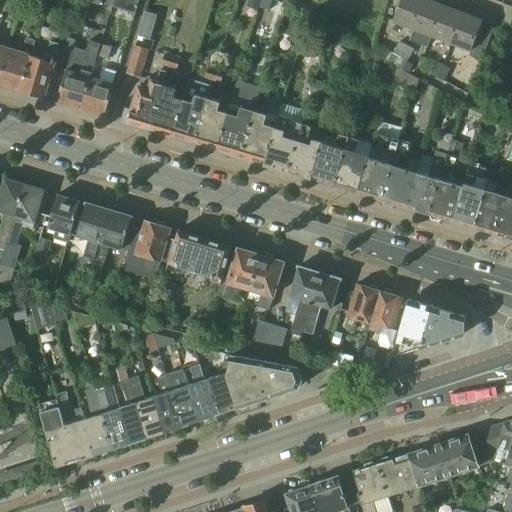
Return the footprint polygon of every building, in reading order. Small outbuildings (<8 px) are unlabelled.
[(116,0),(116,9),(138,11),(138,0),(116,0)] [(260,0),(248,0),(246,7),(258,11),(260,0)] [(401,0),(394,21),(414,29),(424,0),(401,0)] [(415,29),(410,40),(427,47),(432,35),(433,36),(445,6),(430,0),(424,0),(414,29),(415,29)] [(452,43),(464,13),(445,6),(433,36),(452,43)] [(150,39),(157,15),(147,12),(139,36),(150,39)] [(464,13),(452,43),(471,51),(469,56),(481,60),(493,27),(482,23),(483,20),(464,13)] [(287,15),(283,28),(297,32),(301,19),(287,15)] [(0,79),(0,84),(20,90),(32,54),(36,40),(27,37),(24,45),(26,49),(25,52),(10,47),(0,79)] [(405,44),(397,39),(390,50),(399,55),(405,44)] [(86,51),(85,52),(96,55),(100,44),(89,40),(86,51)] [(44,57),(32,54),(20,90),(44,97),(59,44),(52,41),(48,54),(45,53),(44,57)] [(100,44),(96,55),(109,59),(113,46),(100,43),(100,44)] [(0,79),(10,47),(0,44),(0,79)] [(413,49),(405,44),(399,55),(407,60),(413,49)] [(137,46),(128,72),(142,77),(151,50),(137,46)] [(57,101),(80,108),(90,76),(96,55),(85,52),(86,51),(73,47),(57,101)] [(171,66),(174,56),(166,54),(163,63),(171,66)] [(174,56),(171,66),(179,68),(181,58),(174,56)] [(414,64),(402,58),(398,65),(409,72),(414,64)] [(207,76),(215,79),(218,70),(220,61),(212,59),(207,76)] [(436,76),(443,65),(436,61),(429,72),(436,76)] [(450,69),(443,65),(436,76),(443,80),(450,69)] [(415,90),(419,78),(398,66),(392,83),(415,90)] [(100,79),(90,76),(80,108),(105,116),(114,83),(113,83),(116,71),(103,67),(100,79)] [(127,108),(123,121),(130,123),(129,125),(140,128),(140,126),(152,130),(166,83),(168,76),(169,72),(161,70),(159,78),(161,79),(160,82),(153,80),(150,88),(140,85),(133,110),(127,108)] [(218,70),(215,79),(222,81),(225,72),(218,70)] [(172,136),(174,136),(185,98),(176,95),(178,87),(170,85),(173,78),(168,76),(166,83),(152,130),(161,132),(160,134),(171,137),(172,136)] [(191,79),(185,98),(174,136),(174,137),(174,138),(184,141),(185,140),(197,143),(210,97),(208,96),(211,85),(191,79)] [(230,153),(241,157),(255,109),(260,93),(262,87),(238,80),(229,111),(218,149),(220,150),(219,152),(230,155),(230,153)] [(260,93),(268,96),(271,85),(264,83),(262,87),(260,93)] [(210,97),(197,143),(205,146),(205,148),(215,151),(216,149),(218,150),(218,149),(229,111),(220,108),(222,100),(210,97)] [(283,103),(276,126),(265,164),(289,171),(304,122),(307,110),(283,103)] [(255,109),(241,157),(252,160),(251,161),(262,164),(262,163),(265,164),(264,164),(265,164),(276,126),(266,122),(268,113),(255,109)] [(304,122),(289,171),(312,178),(323,140),(314,137),(313,143),(308,141),(313,125),(304,122)] [(507,126),(499,124),(495,136),(503,138),(507,126)] [(415,170),(403,205),(414,208),(416,213),(422,215),(426,212),(427,212),(452,139),(454,135),(442,131),(433,158),(421,155),(416,170),(415,170)] [(369,154),(357,191),(367,194),(368,199),(375,201),(379,198),(380,198),(399,139),(376,132),(369,154)] [(323,140),(312,178),(334,185),(350,136),(341,133),(337,144),(323,140)] [(350,136),(334,185),(357,191),(369,154),(355,150),(359,138),(350,136)] [(393,202),(403,205),(415,170),(401,166),(404,163),(410,143),(399,139),(380,198),(382,199),(383,203),(389,205),(393,202)] [(452,139),(427,212),(429,213),(430,217),(437,219),(441,216),(454,220),(465,185),(451,181),(464,143),(452,139)] [(454,220),(474,226),(487,188),(476,184),(478,176),(468,173),(465,185),(454,220)] [(6,216),(0,236),(0,258),(3,260),(26,183),(22,182),(20,179),(14,177),(11,179),(7,178),(3,191),(0,189),(0,210),(9,213),(8,216),(6,216)] [(474,226),(495,233),(508,194),(497,191),(500,182),(490,179),(487,188),(474,226)] [(511,181),(508,194),(495,233),(506,236),(507,239),(511,240),(511,181)] [(26,183),(3,260),(0,269),(0,286),(8,289),(22,243),(18,242),(24,221),(23,221),(24,218),(36,221),(38,213),(43,214),(47,204),(41,202),(45,190),(40,188),(39,185),(32,183),(29,184),(26,183)] [(69,241),(72,233),(81,200),(79,200),(78,197),(71,195),(68,196),(59,193),(49,227),(58,229),(56,237),(69,241)] [(97,253),(110,209),(101,206),(98,203),(93,201),(89,203),(88,202),(78,235),(90,239),(85,255),(87,256),(83,269),(92,271),(97,253)] [(97,253),(92,271),(101,274),(107,256),(111,244),(123,248),(130,250),(137,228),(130,226),(133,216),(131,215),(128,212),(123,211),(119,212),(110,209),(97,253)] [(130,250),(124,268),(156,278),(162,260),(169,262),(176,240),(169,238),(172,228),(169,227),(170,224),(160,221),(159,224),(147,220),(144,230),(137,228),(130,250)] [(176,240),(169,262),(223,278),(225,271),(233,246),(179,230),(176,240)] [(42,236),(38,250),(50,254),(54,240),(42,236)] [(239,285),(251,289),(261,254),(259,253),(258,250),(252,248),(248,250),(238,247),(230,273),(225,271),(223,278),(219,294),(235,299),(239,285)] [(263,254),(261,254),(251,289),(262,292),(258,306),(270,310),(285,261),(274,258),(272,254),(266,252),(263,254)] [(303,331),(319,271),(310,268),(308,264),(302,263),(298,265),(297,265),(288,295),(299,298),(291,327),(303,331)] [(328,274),(319,271),(303,331),(313,334),(321,305),(332,308),(340,278),(339,277),(337,273),(331,271),(328,274)] [(17,279),(14,290),(23,293),(26,282),(17,279)] [(370,322),(380,289),(378,288),(377,286),(370,283),(367,286),(357,283),(344,326),(353,329),(357,318),(370,322)] [(381,289),(380,289),(370,322),(383,326),(378,344),(395,349),(409,301),(402,299),(403,296),(392,293),(391,290),(384,287),(381,289)] [(27,310),(23,296),(9,293),(14,313),(27,310)] [(432,305),(409,299),(409,301),(395,349),(393,356),(420,347),(432,305)] [(38,329),(57,324),(52,306),(31,301),(30,301),(38,329)] [(432,305),(420,347),(460,335),(463,333),(464,330),(464,318),(464,316),(462,314),(455,312),(455,311),(441,306),(441,308),(432,305)] [(95,324),(93,317),(84,315),(73,312),(77,329),(87,326),(95,324)] [(0,349),(22,344),(14,314),(0,318),(0,349)] [(266,345),(273,322),(258,317),(251,341),(266,345)] [(287,326),(273,322),(266,345),(280,350),(287,326)] [(332,341),(340,343),(343,333),(335,331),(332,341)] [(175,339),(155,334),(158,348),(176,343),(175,339)] [(155,336),(147,338),(150,351),(159,349),(155,336)] [(351,369),(355,356),(334,351),(331,364),(351,369)] [(221,412),(239,406),(228,374),(231,360),(232,354),(226,353),(222,372),(210,376),(221,412)] [(298,367),(232,354),(231,360),(228,374),(239,406),(297,387),(302,379),(298,367)] [(357,371),(367,373),(370,360),(360,358),(357,371)] [(196,382),(188,384),(199,419),(216,414),(200,364),(191,367),(196,382)] [(119,408),(131,442),(148,436),(128,379),(123,366),(115,368),(127,405),(119,408)] [(174,372),(165,375),(182,425),(199,419),(188,384),(183,369),(174,372)] [(160,394),(153,396),(165,431),(182,425),(165,375),(155,379),(160,394)] [(128,379),(148,436),(165,431),(153,396),(145,399),(137,376),(128,379)] [(112,448),(94,391),(92,384),(88,385),(89,389),(84,391),(92,416),(84,419),(95,453),(112,448)] [(112,386),(94,391),(113,448),(131,442),(119,408),(112,386)] [(66,391),(55,395),(57,398),(76,459),(95,453),(84,419),(81,408),(72,410),(66,391)] [(57,465),(76,459),(57,398),(38,404),(46,431),(57,465)] [(503,438),(500,449),(498,461),(505,463),(511,464),(511,418),(507,421),(507,422),(504,423),(506,429),(503,438)] [(483,430),(490,453),(500,449),(503,438),(506,429),(504,423),(483,430)] [(500,449),(490,453),(483,430),(469,435),(468,435),(478,465),(498,461),(500,449)] [(478,465),(468,435),(409,453),(419,484),(478,465)] [(401,456),(377,464),(387,494),(413,486),(419,484),(409,453),(401,456)] [(489,507),(511,511),(511,464),(505,463),(500,482),(493,480),(487,507),(489,507)] [(377,464),(354,471),(360,490),(357,491),(361,503),(363,511),(390,511),(391,509),(387,494),(377,464)] [(313,485),(310,486),(318,511),(345,511),(344,508),(347,507),(357,504),(352,489),(355,488),(351,476),(341,479),(339,476),(324,481),(323,478),(312,481),(313,485)] [(318,511),(310,485),(285,492),(291,511),(318,511)] [(268,511),(265,500),(245,506),(246,511),(268,511)]
